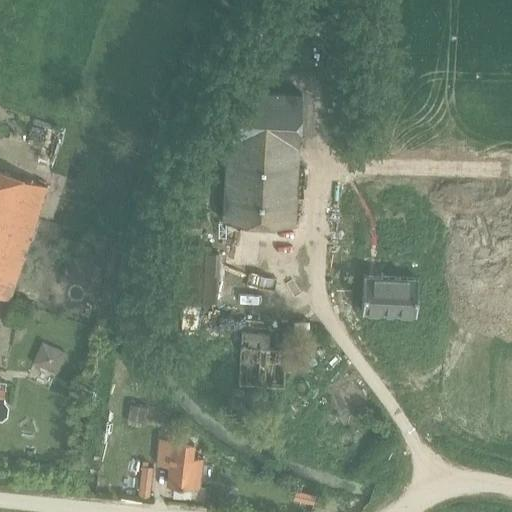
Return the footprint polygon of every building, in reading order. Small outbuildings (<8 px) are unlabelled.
[(294,224),(301,93),(232,89),(230,140),(226,140),(222,220),(294,224)] [(0,296),(9,299),(15,280),(48,185),(0,168),(0,296)] [(200,231),(201,219),(184,218),(183,230),(200,231)] [(216,301),(218,253),(183,251),(181,299),(216,301)] [(365,272),(362,311),(415,315),(417,276),(365,272)] [(55,373),(65,353),(41,342),(32,362),(55,373)] [(144,425),(146,406),(129,404),(127,423),(144,425)] [(192,486),(195,466),(196,457),(191,457),(193,442),(159,438),(157,463),(168,465),(166,483),(192,486)] [(149,498),(153,468),(141,466),(136,496),(149,498)] [(307,494),(304,504),(314,507),(316,497),(307,494)]
